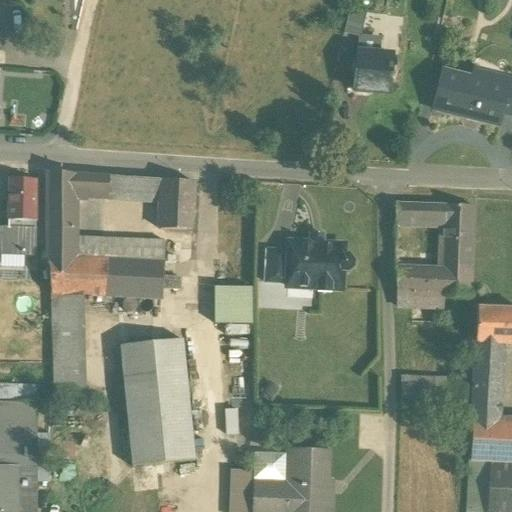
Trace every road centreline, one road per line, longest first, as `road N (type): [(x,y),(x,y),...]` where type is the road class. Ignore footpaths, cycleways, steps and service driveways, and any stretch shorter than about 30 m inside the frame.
road 1 (residential): [(511,183),(0,157)]
road 2 (track): [(385,179),(385,511)]
